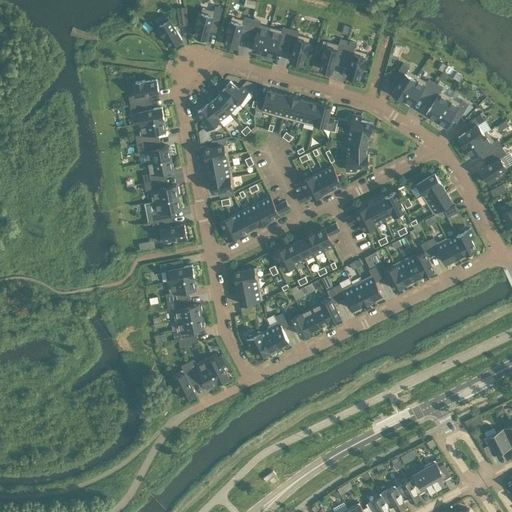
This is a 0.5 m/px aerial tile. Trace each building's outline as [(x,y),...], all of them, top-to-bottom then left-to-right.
[(187,24),(184,6),(177,7),(180,25),(187,24)] [(210,25),(217,27),(222,7),(215,6),(214,11),(202,8),(201,14),(199,14),(197,23),(198,23),(195,35),(207,38),(210,25)] [(182,39),(170,18),(168,15),(157,22),(160,27),(159,27),(164,35),(165,34),(171,45),(182,39)] [(227,43),(227,45),(234,47),(234,45),(237,46),(240,33),(247,35),(251,18),(245,16),(244,20),(232,17),(230,22),(229,22),(227,31),(228,31),(225,43),(227,43)] [(253,18),(249,36),(255,37),(252,50),(264,53),(270,31),(269,30),(270,27),(259,24),(260,20),(253,18)] [(270,31),(264,53),(266,53),(265,55),(272,56),(272,55),(275,56),(278,43),(285,45),(290,28),(283,26),(282,30),(270,27),(269,30),(270,31)] [(292,29),(287,46),(294,48),(292,52),(290,60),(302,64),(305,52),(306,52),(309,43),(307,43),(309,37),(297,34),(298,30),(292,29)] [(323,57),(320,68),(332,71),(334,64),(335,59),(342,60),(346,43),(347,40),(340,38),(340,41),(339,44),(327,41),(323,40),(322,47),(324,48),(322,56),(323,57)] [(347,76),(359,79),(362,67),(363,68),(366,59),(364,58),(366,53),(354,50),(356,42),(349,41),(344,61),(351,63),(347,76)] [(403,99),(403,98),(417,75),(407,69),(409,66),(403,62),(393,77),(399,81),(392,92),(403,99)] [(427,82),(417,75),(403,98),(413,104),(419,93),(425,97),(435,82),(429,78),(427,82)] [(147,100),(146,93),(159,91),(156,79),(145,81),(144,80),(135,81),(136,83),(130,84),(132,95),(128,96),(130,103),(147,100)] [(230,80),(223,89),(223,90),(223,89),(238,102),(243,106),(253,95),(248,91),(242,85),(239,88),(230,80)] [(426,113),(436,119),(450,96),(440,90),(443,87),(436,83),(427,98),(433,102),(426,113)] [(223,89),(223,90),(216,97),(230,112),(238,102),(223,89)] [(272,114),(278,92),(267,89),(265,98),(259,96),(255,109),(262,110),(261,111),(272,114)] [(288,95),(278,92),(272,114),(283,116),(288,95)] [(299,98),(299,97),(288,94),(288,95),(283,116),(293,119),(299,98)] [(460,103),(450,96),(436,119),(438,120),(437,121),(443,125),(444,124),(446,125),(453,114),(459,118),(468,103),(462,99),(460,103)] [(208,104),(207,104),(219,120),(224,126),(234,118),(229,113),(230,112),(216,97),(208,104)] [(310,100),(299,98),(293,119),(304,122),(310,100)] [(320,103),(319,103),(310,100),(304,122),(314,125),(320,103)] [(139,111),(141,122),(164,118),(162,107),(149,109),(148,102),(130,106),(131,113),(139,111)] [(207,104),(208,104),(208,103),(198,110),(205,120),(202,122),(207,129),(219,120),(207,104)] [(335,116),(328,115),(331,106),(319,103),(320,103),(314,125),(325,128),(325,127),(331,129),(335,116)] [(458,136),(465,147),(465,146),(484,133),(478,123),(484,119),(480,113),(465,123),(469,129),(458,136)] [(353,114),(350,129),(369,133),(372,122),(360,119),(361,116),(353,114)] [(141,122),(139,122),(141,134),(136,135),(137,142),(155,139),(153,132),(166,129),(164,118),(141,122)] [(212,139),(204,128),(199,131),(201,142),(212,139)] [(367,143),(369,133),(350,129),(347,141),(367,143)] [(487,131),(484,133),(465,146),(472,156),(483,149),(486,154),(501,144),(497,138),(494,141),(487,131)] [(206,159),(228,154),(226,144),(225,137),(212,140),(213,146),(204,148),(206,159)] [(148,161),(171,157),(169,145),(156,147),(155,141),(137,144),(139,151),(146,150),(148,161)] [(347,141),(347,154),(367,154),(367,143),(347,141)] [(511,155),(509,151),(506,152),(502,146),(487,156),(491,162),(480,169),(489,182),(500,175),(498,172),(511,162),(511,155)] [(230,165),(228,154),(206,159),(208,169),(230,165)] [(367,154),(347,154),(347,169),(355,169),(355,166),(367,165),(367,154)] [(171,157),(148,161),(151,172),(143,174),(144,181),(162,178),(161,171),(173,168),(171,157)] [(232,176),(230,165),(208,169),(210,180),(232,176)] [(332,165),(322,170),(331,187),(341,182),(332,165)] [(322,170),(312,174),(321,192),(322,192),(331,187),(322,170)] [(415,184),(421,194),(440,182),(441,182),(435,172),(415,184)] [(321,192),(312,174),(302,179),(312,198),(322,192),(321,192)] [(235,187),(232,176),(210,180),(212,191),(219,190),(220,196),(233,194),(232,187),(235,187)] [(152,201),(178,196),(178,194),(179,193),(178,186),(177,187),(176,184),(164,186),(162,180),(145,183),(146,190),(150,189),(152,201)] [(421,194),(427,203),(446,191),(441,182),(440,182),(421,194)] [(494,196),(506,190),(502,183),(490,189),(494,196)] [(385,196),(385,197),(386,197),(394,214),(404,209),(395,191),(385,196)] [(452,200),(446,191),(427,203),(433,212),(452,200)] [(270,195),(260,200),(269,218),(270,218),(279,213),(270,195)] [(152,201),(145,202),(147,213),(150,213),(152,220),(169,216),(168,210),(173,209),(181,207),(178,196),(152,201)] [(385,219),(394,214),(386,197),(385,197),(376,201),(385,219)] [(260,200),(251,205),(260,223),(259,223),(259,224),(270,218),(269,218),(260,200)] [(366,206),(375,224),(385,219),(376,201),(366,206)] [(458,211),(455,204),(444,210),(447,216),(458,211)] [(260,223),(251,205),(241,210),(250,228),(259,223),(260,223)] [(365,229),(375,224),(366,206),(356,211),(365,229)] [(511,207),(500,214),(505,223),(508,222),(511,228),(511,207)] [(241,210),(231,215),(240,233),(240,232),(250,228),(241,210)] [(241,233),(240,232),(240,233),(231,215),(221,220),(226,231),(223,232),(227,240),(241,233)] [(187,239),(184,223),(171,225),(170,219),(152,222),(154,229),(157,228),(160,240),(173,237),(174,241),(187,239)] [(325,227),(315,231),(324,249),(334,244),(325,227)] [(470,228),(457,235),(466,253),(476,248),(470,237),(474,235),(470,228)] [(324,249),(315,231),(305,236),(305,237),(305,236),(314,254),(324,249)] [(457,235),(447,239),(447,240),(456,258),(466,253),(457,235)] [(305,236),(305,237),(295,241),(304,259),(314,254),(305,236)] [(433,237),(427,240),(433,252),(439,249),(446,263),(456,258),(447,240),(447,239),(446,237),(436,242),(433,237)] [(433,252),(427,240),(421,243),(425,251),(415,255),(415,256),(424,273),(423,274),(434,269),(427,255),(433,252)] [(294,264),(304,259),(295,241),(286,246),(294,264)] [(279,258),(285,269),(294,264),(286,246),(286,245),(272,252),(276,260),(279,258)] [(375,266),(381,278),(387,275),(394,289),(405,283),(404,283),(394,263),(384,268),(376,251),(369,254),(375,266)] [(415,254),(414,253),(404,258),(414,278),(423,274),(424,273),(415,256),(415,255),(415,254)] [(414,278),(404,258),(394,263),(404,283),(405,283),(414,278)] [(165,270),(168,281),(194,276),(192,264),(179,267),(178,260),(160,264),(161,271),(165,270)] [(236,281),(258,277),(256,266),(234,271),(236,282),(237,282),(236,281)] [(362,279),(363,281),(372,299),(382,295),(375,281),(381,278),(375,266),(369,269),(372,274),(362,279)] [(196,288),(194,276),(168,281),(170,293),(166,293),(167,300),(185,297),(183,290),(196,288)] [(261,288),(258,277),(236,281),(237,282),(239,292),(261,288)] [(353,286),(362,304),(372,299),(363,281),(353,286)] [(340,283),(334,286),(340,299),(346,296),(352,309),(362,304),(353,286),(352,282),(351,283),(342,287),(340,283)] [(340,299),(334,286),(327,290),(330,295),(320,300),(321,302),(330,320),(340,315),(334,302),(340,299)] [(261,288),(239,292),(241,303),(263,299),(261,288)] [(175,320),(201,315),(201,313),(202,312),(201,305),(200,306),(199,303),(187,306),(185,299),(168,302),(169,309),(173,308),(175,320)] [(321,302),(311,307),(321,325),(330,320),(321,302)] [(243,314),(254,312),(253,305),(241,307),(243,314)] [(321,325),(311,307),(302,312),(311,330),(321,325)] [(288,309),(282,312),(288,324),(294,321),(301,335),(311,330),(302,312),(292,316),(288,309)] [(268,326),(269,328),(270,327),(279,346),(289,341),(282,327),(288,324),(282,312),(275,315),(278,321),(268,326)] [(175,339),(179,338),(192,336),(191,329),(204,326),(203,324),(204,324),(203,317),(202,317),(201,315),(175,320),(177,331),(174,332),(175,339)] [(269,328),(260,332),(269,351),(279,346),(270,327),(269,328)] [(259,356),(269,351),(260,332),(259,330),(249,335),(250,337),(246,339),(250,347),(254,345),(259,356)] [(193,342),(192,336),(179,338),(180,344),(193,342)] [(218,381),(217,381),(218,381),(229,376),(223,364),(226,363),(221,353),(218,355),(217,352),(206,357),(218,381)] [(188,362),(195,378),(202,375),(207,386),(217,381),(218,381),(206,357),(196,362),(194,358),(188,362)] [(195,378),(188,362),(181,365),(183,368),(172,374),(175,379),(174,379),(178,388),(179,387),(184,398),(195,392),(189,381),(195,378)] [(497,415),(505,411),(502,405),(494,409),(497,415)] [(467,421),(470,427),(477,424),(474,418),(467,421)] [(511,446),(511,445),(511,423),(503,427),(511,446)] [(488,443),(483,445),(487,454),(492,452),(493,455),(511,446),(503,427),(484,437),(488,443)] [(423,465),(425,467),(436,487),(443,484),(442,483),(444,482),(443,480),(451,475),(444,463),(439,466),(435,459),(423,465)] [(410,478),(419,493),(426,489),(427,491),(429,490),(430,491),(436,487),(425,467),(408,476),(410,479),(410,478)] [(263,477),(266,481),(269,479),(274,476),(276,474),(273,470),(263,477)] [(410,479),(396,486),(404,500),(409,497),(412,501),(418,498),(417,497),(420,495),(419,493),(410,478),(410,479)] [(379,493),(381,495),(381,494),(389,508),(395,505),(397,509),(403,506),(403,505),(405,503),(404,500),(396,486),(395,484),(379,493)] [(371,511),(389,511),(391,511),(389,508),(381,494),(381,495),(366,503),(368,506),(368,505),(371,511)] [(359,501),(348,507),(348,508),(350,511),(371,511),(368,505),(368,506),(363,508),(359,501)]
